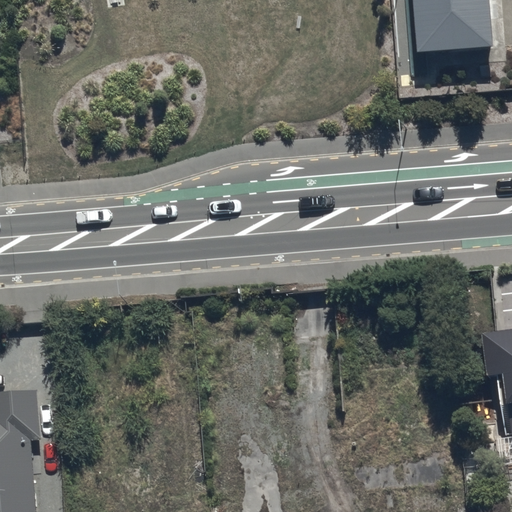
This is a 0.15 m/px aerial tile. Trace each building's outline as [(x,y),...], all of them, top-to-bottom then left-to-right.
[(21,12),(23,50),(81,47),(79,8),(63,9),(62,0),(20,0),(21,6),(35,5),(35,11),(21,12)] [(413,0),(418,57),(495,50),(490,0),(413,0)] [(511,324),(479,329),(484,370),(501,368),(509,436),(502,436),(505,462),(511,461),(511,324)] [(340,422),(342,456),(372,454),(372,460),(382,460),(382,453),(431,450),(430,435),(454,434),(450,376),(414,378),(415,389),(353,393),(354,421),(340,422)] [(0,511),(35,511),(30,438),(40,437),(36,388),(0,391),(0,511)] [(175,511),(167,396),(128,399),(131,431),(105,433),(110,511),(175,511)] [(456,485),(416,487),(415,504),(457,502),(456,485)]
